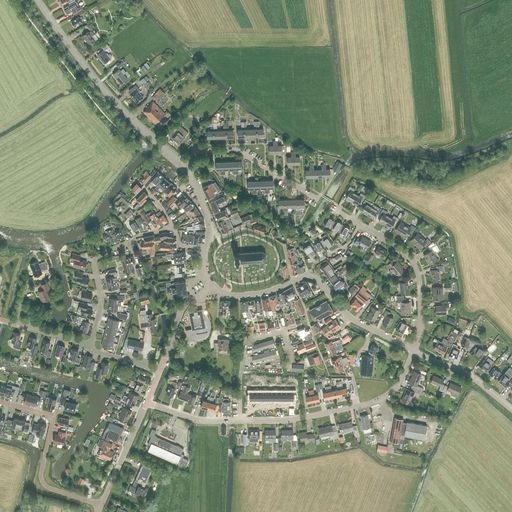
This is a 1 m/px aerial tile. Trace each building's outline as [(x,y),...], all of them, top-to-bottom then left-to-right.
[(77,8),(74,3),(64,9),(67,14),(72,11),(74,14),(80,10),(79,7),(77,8)] [(83,19),(81,16),(79,18),(79,17),(71,22),(74,27),(82,22),(80,20),(83,19)] [(94,35),(91,31),(89,33),(88,31),(82,36),(90,45),(96,41),(92,36),(94,35)] [(106,54),(103,51),(98,55),(104,64),(106,62),(107,63),(108,64),(111,62),(110,61),(109,60),(110,59),(112,57),(110,54),(109,55),(107,53),(106,54)] [(126,72),(123,69),(121,71),(119,69),(113,74),(121,84),(127,79),(123,74),(126,72)] [(149,79),(146,76),(143,78),(140,81),(144,86),(147,83),(146,82),(149,79)] [(137,103),(144,98),(139,92),(141,91),(136,85),(129,91),(131,93),(130,94),(137,103)] [(157,102),(160,99),(163,96),(158,91),(155,94),(152,97),(157,102)] [(165,113),(153,102),(146,109),(146,110),(144,112),(155,124),(156,123),(160,128),(170,118),(168,117),(170,114),(167,111),(165,113)] [(183,140),(184,139),(185,137),(178,131),(179,130),(178,129),(180,127),(177,124),(168,135),(179,144),(183,140)] [(157,171),(152,167),(150,169),(149,168),(143,175),(144,176),(140,181),(144,185),(157,171)] [(157,185),(164,178),(158,172),(145,186),(147,188),(152,184),(151,183),(153,181),(157,185)] [(163,191),(170,183),(164,178),(154,189),(151,192),(154,195),(157,192),(156,191),(160,187),(163,191)] [(219,193),(221,191),(215,182),(213,184),(212,183),(202,188),(208,200),(218,194),(219,193)] [(136,194),(142,188),(137,183),(131,189),(136,194)] [(169,197),(177,189),(171,183),(163,191),(169,197)] [(351,202),(356,194),(353,192),(355,190),(350,187),(347,192),(349,193),(346,199),(351,202)] [(140,205),(141,206),(145,202),(143,200),(148,195),(144,192),(136,200),(139,203),(134,207),(136,209),(140,205)] [(223,195),(223,193),(218,195),(219,197),(209,201),(210,205),(210,206),(210,207),(211,207),(214,213),(221,210),(218,204),(226,201),(224,194),(223,195)] [(356,194),(351,202),(357,205),(360,200),(362,201),(365,196),(361,193),(359,196),(356,194)] [(166,210),(170,207),(177,199),(172,194),(165,202),(162,205),(166,210)] [(180,209),(190,201),(184,195),(179,199),(180,200),(175,204),(180,209)] [(128,203),(122,197),(117,202),(119,204),(117,206),(122,212),(130,204),(129,203),(128,203)] [(367,215),(372,207),(369,205),(370,203),(365,200),(362,205),(365,206),(361,212),(367,215)] [(187,212),(195,206),(190,201),(180,210),(181,212),(182,211),(183,212),(185,210),(187,212)] [(372,207),(367,215),(372,218),(376,213),(378,215),(381,209),(376,206),(375,209),(372,207)] [(190,219),(199,213),(195,207),(181,216),(182,218),(187,214),(190,219)] [(128,218),(133,212),(130,209),(125,215),(128,218)] [(384,225),(389,216),(386,214),(388,212),(383,209),(380,215),(382,216),(379,221),(384,225)] [(158,218),(155,214),(158,212),(157,210),(153,213),(150,216),(152,220),(150,221),(152,224),(154,223),(158,228),(167,221),(163,215),(158,218)] [(217,222),(228,217),(225,210),(214,215),(217,222)] [(140,213),(146,223),(150,221),(143,211),(140,213)] [(141,227),(146,223),(140,213),(137,215),(138,218),(136,219),(141,227)] [(195,222),(203,220),(199,213),(188,220),(189,223),(194,220),(195,222)] [(134,231),(140,227),(135,220),(133,217),(132,214),(129,217),(130,219),(132,222),(131,222),(133,225),(131,226),(134,231)] [(243,224),(250,221),(252,220),(250,215),(241,218),(243,224)] [(389,216),(384,225),(390,228),(393,223),(395,224),(398,219),(394,216),(392,218),(389,216)] [(222,233),(234,228),(229,217),(217,222),(222,233)] [(333,228),(336,223),(333,221),(334,220),(329,217),(324,224),(329,227),(330,227),(333,228)] [(196,229),(205,229),(204,220),(194,223),(195,226),(193,227),(187,227),(187,230),(196,229)] [(341,232),(344,226),(341,225),(342,223),(337,220),(336,223),(333,228),(338,231),(338,230),(341,232)] [(410,227),(401,222),(396,231),(397,230),(403,234),(403,235),(406,237),(409,232),(411,234),(415,228),(411,225),(410,227)] [(263,234),(266,228),(254,224),(252,230),(263,234)] [(345,225),(344,226),(341,232),(340,233),(345,236),(344,238),(347,240),(350,234),(347,232),(350,228),(345,225)] [(118,241),(114,233),(112,228),(107,231),(109,234),(106,235),(103,236),(105,240),(109,239),(110,241),(111,240),(113,244),(118,241)] [(119,241),(124,239),(120,229),(115,231),(119,241)] [(155,243),(155,242),(155,245),(159,245),(159,249),(160,249),(161,250),(163,250),(164,250),(169,250),(169,252),(176,251),(176,244),(176,239),(173,238),(174,235),(168,233),(166,233),(159,234),(160,236),(160,239),(161,242),(155,243)] [(425,241),(418,233),(411,241),(412,240),(417,245),(417,246),(419,249),(423,245),(426,247),(430,242),(427,239),(425,241)] [(204,243),(205,235),(197,234),(197,236),(195,236),(194,244),(198,245),(198,243),(204,243)] [(320,241),(324,247),(326,245),(328,247),(332,244),(326,234),(321,237),(323,240),(320,241)] [(371,242),(362,236),(361,239),(358,237),(354,243),(357,245),(358,243),(362,246),(361,248),(367,251),(370,246),(368,245),(371,242)] [(324,248),(324,247),(320,241),(319,241),(314,244),(315,245),(312,246),(316,252),(319,250),(319,251),(324,248)] [(436,245),(433,242),(429,246),(431,251),(424,255),(429,265),(437,260),(434,254),(440,251),(437,245),(436,245)] [(155,254),(155,249),(155,243),(142,243),(142,249),(149,249),(149,254),(150,254),(154,254),(155,254)] [(316,253),(316,252),(312,246),(310,243),(302,248),(306,254),(309,252),(312,256),(316,253)] [(383,258),(387,252),(378,246),(375,253),(383,258)] [(295,252),(294,248),(287,249),(290,264),(298,262),(297,258),(296,253),(295,252)] [(240,260),(236,261),(237,263),(241,263),(243,262),(263,261),(266,258),(266,254),(262,251),(242,253),(240,253),(236,253),(236,255),(240,255),(240,260)] [(186,262),(185,253),(184,252),(168,254),(168,258),(174,257),(175,264),(186,262)] [(85,270),(87,261),(80,259),(81,256),(73,254),(71,260),(75,261),(74,266),(74,267),(85,270)] [(298,262),(299,265),(298,265),(300,273),(305,271),(303,263),(301,264),(300,260),(299,254),(296,254),(297,258),(298,262)] [(134,272),(132,265),(135,264),(133,256),(124,259),(126,267),(127,267),(129,274),(134,272)] [(402,268),(397,261),(394,264),(392,261),(387,265),(390,269),(388,270),(392,276),(396,273),(396,274),(396,273),(398,275),(403,271),(401,269),(402,268)] [(48,269),(45,262),(39,264),(38,262),(30,265),(34,276),(42,273),(41,270),(43,269),(44,271),(48,269)] [(297,263),(298,262),(290,264),(290,265),(290,268),(291,268),(292,276),(299,273),(298,268),(297,263)] [(324,273),(332,267),(328,262),(321,268),(324,273)] [(170,278),(175,277),(185,276),(185,272),(184,264),(176,265),(173,265),(174,273),(175,275),(170,276),(170,278)] [(286,268),(286,265),(281,266),(280,269),(281,269),(282,272),(283,272),(283,277),(288,275),(287,270),(287,268),(286,268)] [(440,280),(439,271),(443,271),(443,266),(436,267),(436,270),(431,271),(431,275),(432,275),(433,281),(440,280)] [(136,269),(138,276),(142,275),(144,274),(142,267),(140,268),(140,267),(136,269)] [(332,267),(324,273),(328,278),(334,273),(333,271),(334,270),(332,267)] [(339,276),(342,274),(343,272),(342,270),(340,272),(339,271),(328,279),(331,283),(338,277),(337,277),(339,276)] [(87,286),(89,279),(82,277),(83,274),(76,272),(75,278),(79,279),(78,283),(87,286)] [(107,284),(116,283),(115,279),(117,279),(117,276),(118,276),(117,273),(116,273),(114,274),(114,277),(106,278),(107,284)] [(342,274),(339,276),(339,277),(332,283),(338,292),(339,292),(341,295),(345,292),(343,289),(346,286),(341,279),(344,276),(342,274)] [(187,294),(185,281),(171,283),(172,286),(171,286),(170,282),(166,283),(167,287),(166,287),(167,293),(177,291),(177,296),(187,294)] [(42,302),(50,299),(46,290),(49,289),(47,282),(41,285),(43,290),(38,292),(40,297),(42,302)] [(401,293),(409,292),(407,282),(400,283),(401,293)] [(301,297),(309,293),(311,292),(306,283),(296,288),(301,297)] [(355,284),(349,290),(349,291),(354,295),(360,288),(355,284)] [(367,289),(363,286),(359,290),(355,296),(356,296),(349,304),(350,304),(350,305),(351,306),(352,306),(353,307),(352,307),(357,311),(364,303),(368,297),(364,294),(367,289)] [(287,300),(296,295),(292,287),(283,292),(286,298),(287,300)] [(90,301),(92,294),(86,292),(87,289),(82,288),(81,291),(83,292),(81,298),(90,301)] [(443,299),(442,288),(433,288),(433,293),(434,293),(434,299),(433,299),(443,299)] [(284,303),(287,301),(287,300),(286,298),(283,292),(277,295),(281,307),(285,305),(284,303)] [(112,305),(118,305),(121,305),(121,302),(121,300),(124,300),(125,296),(117,295),(117,299),(110,299),(109,304),(112,305)] [(275,311),(274,305),(279,303),(276,295),(269,297),(271,308),(272,312),(275,311)] [(404,298),(404,296),(398,296),(398,299),(398,303),(401,303),(401,306),(402,306),(402,314),(410,314),(410,306),(411,306),(411,302),(406,302),(406,298),(404,298)] [(264,310),(270,309),(268,298),(262,299),(264,310)] [(260,314),(263,314),(262,310),(261,299),(254,300),(256,313),(259,312),(260,314)] [(300,315),(305,313),(299,299),(294,301),(300,315)] [(248,307),(249,307),(252,307),(252,311),(251,311),(252,317),(255,317),(255,318),(256,318),(254,300),(247,301),(248,307)] [(246,318),(252,320),(252,317),(251,311),(250,311),(249,307),(248,307),(247,301),(241,302),(242,312),(247,312),(247,317),(246,318)] [(328,303),(327,301),(309,311),(310,312),(310,313),(314,320),(318,318),(319,320),(333,312),(332,310),(333,310),(328,303)] [(91,316),(92,309),(86,308),(87,304),(80,302),(78,309),(82,310),(81,314),(91,316)] [(230,309),(230,302),(220,302),(220,315),(226,315),(226,310),(226,309),(230,309)] [(437,315),(446,315),(445,309),(448,309),(448,304),(442,304),(442,306),(436,306),(437,315)] [(375,320),(379,311),(372,307),(368,317),(375,320)] [(143,329),(150,328),(148,314),(146,314),(145,310),(141,311),(139,315),(141,328),(143,329)] [(189,312),(190,319),(191,323),(192,329),(186,330),(185,330),(186,332),(187,335),(189,337),(191,339),(193,340),(195,341),(198,341),(200,341),(202,340),(204,339),(206,338),(208,336),(210,333),(210,330),(210,328),(210,324),(210,321),(208,317),(207,314),(206,314),(207,315),(203,316),(202,310),(197,311),(197,310),(194,311),(189,312)] [(389,327),(393,318),(389,316),(391,313),(385,310),(383,316),(386,318),(383,324),(389,327)] [(152,313),(148,314),(150,328),(151,330),(157,329),(155,318),(152,319),(152,317),(153,317),(152,313)] [(86,333),(89,323),(85,322),(86,319),(79,317),(77,323),(81,324),(79,331),(86,333)] [(107,324),(118,327),(119,321),(109,318),(107,324)] [(331,333),(332,332),(340,327),(335,319),(326,326),(331,333)] [(314,334),(320,331),(317,323),(311,326),(314,334)] [(406,326),(401,323),(400,326),(398,325),(396,330),(403,333),(406,326)] [(334,336),(332,332),(331,333),(326,326),(321,329),(326,336),(328,335),(330,338),(333,337),(334,336)] [(115,336),(116,332),(106,329),(104,335),(115,338),(117,338),(118,337),(115,336)] [(450,347),(456,334),(452,332),(450,337),(448,336),(447,339),(448,339),(448,340),(444,338),(441,342),(434,338),(433,341),(437,343),(434,349),(443,354),(447,345),(450,347)] [(22,343),(18,342),(20,334),(14,333),(13,338),(10,340),(12,343),(13,342),(16,343),(14,348),(20,349),(22,343)] [(114,343),(115,338),(104,335),(103,340),(114,343)] [(466,347),(470,338),(464,336),(461,345),(466,347)] [(36,353),(38,346),(35,345),(37,339),(30,337),(27,347),(32,348),(31,351),(36,353)] [(254,350),(275,345),(274,338),(252,344),(254,350)] [(144,343),(126,339),(123,350),(121,349),(121,350),(121,352),(132,356),(133,355),(132,355),(133,352),(134,349),(142,351),(144,343)] [(327,349),(341,344),(340,339),(332,342),(331,341),(324,343),(327,349)] [(112,348),(114,343),(103,340),(101,346),(114,349),(114,348),(112,348)] [(228,350),(228,340),(218,340),(218,343),(214,343),(214,349),(218,349),(218,350),(228,350)] [(50,357),(52,352),(48,351),(50,343),(44,341),(41,351),(47,352),(46,356),(50,357)] [(453,343),(451,347),(448,355),(457,358),(460,351),(456,349),(458,345),(453,343)] [(341,344),(327,349),(329,355),(336,353),(335,351),(343,348),(342,347),(341,344)] [(64,362),(66,355),(63,354),(65,347),(58,345),(55,354),(62,356),(61,361),(64,362)] [(377,350),(378,348),(377,348),(377,347),(372,345),(369,351),(370,352),(370,356),(362,355),(360,374),(372,375),(374,356),(373,356),(374,354),(376,350),(377,350)] [(264,353),(252,355),(253,362),(278,357),(276,349),(269,351),(269,347),(263,348),(264,353)] [(479,360),(484,353),(476,347),(471,354),(479,360)] [(79,364),(80,358),(76,357),(78,351),(72,349),(69,358),(70,359),(69,361),(73,362),(73,363),(79,364)] [(318,355),(316,352),(307,356),(310,365),(315,363),(316,364),(321,362),(318,355)] [(92,371),(95,363),(91,362),(92,358),(85,356),(83,366),(87,367),(86,370),(92,371)] [(344,362),(348,361),(346,357),(339,360),(338,358),(331,360),(334,366),(341,364),(343,363),(344,362)] [(486,358),(485,359),(484,360),(479,367),(486,372),(490,368),(491,365),(488,363),(489,361),(486,358)] [(107,370),(109,364),(102,363),(101,368),(98,367),(95,377),(101,378),(102,373),(107,374),(108,370),(107,370)] [(341,364),(334,366),(336,372),(343,370),(341,365),(343,365),(343,363),(341,364)] [(497,380),(502,373),(502,372),(501,373),(494,367),(489,374),(496,379),(497,380)] [(144,383),(146,378),(140,375),(141,373),(135,370),(133,375),(138,377),(137,380),(144,383)] [(418,390),(421,391),(422,392),(423,388),(417,386),(422,375),(414,371),(411,379),(410,378),(409,383),(412,384),(411,387),(418,390)] [(502,373),(497,380),(498,381),(506,387),(509,383),(507,381),(509,379),(504,375),(504,374),(502,373)] [(442,391),(444,385),(441,384),(443,380),(433,376),(431,382),(440,386),(439,390),(442,391)] [(133,382),(131,380),(129,384),(132,385),(136,387),(135,390),(140,392),(144,385),(138,382),(138,383),(133,382)] [(339,384),(342,395),(348,394),(346,388),(343,388),(342,387),(343,387),(342,384),(341,382),(339,382),(339,384)] [(173,387),(174,385),(171,383),(170,385),(166,393),(172,396),(176,388),(173,387)] [(461,387),(450,383),(449,387),(445,385),(443,391),(447,393),(447,390),(452,392),(451,395),(458,398),(459,395),(458,394),(461,387)] [(13,386),(7,384),(7,387),(4,396),(10,397),(10,396),(13,397),(15,389),(12,389),(13,386)] [(188,401),(190,395),(187,394),(188,391),(189,391),(190,388),(185,386),(183,392),(181,391),(178,398),(188,401)] [(336,397),(335,390),(331,391),(331,389),(330,386),(327,387),(329,398),(336,397)] [(419,395),(421,391),(418,390),(411,387),(410,390),(406,389),(404,393),(405,393),(402,401),(409,404),(409,405),(413,406),(415,401),(411,400),(414,393),(419,395)] [(311,390),(313,402),(319,400),(318,394),(313,395),(313,393),(314,393),(313,390),(311,390)] [(128,397),(136,401),(139,396),(130,392),(128,397)] [(24,403),(30,404),(32,395),(26,394),(23,394),(22,397),(25,398),(24,403)] [(190,395),(188,401),(188,402),(193,404),(196,397),(197,395),(194,394),(193,396),(191,395),(190,395)] [(32,395),(30,404),(36,406),(37,401),(40,402),(41,398),(38,398),(38,397),(32,395)] [(207,409),(211,397),(208,396),(207,400),(208,400),(207,402),(203,400),(201,407),(207,409)] [(76,404),(68,402),(69,398),(62,397),(60,404),(65,405),(64,409),(65,409),(74,411),(75,408),(77,408),(78,405),(76,405),(76,404)] [(134,406),(136,401),(128,397),(126,402),(134,406)] [(211,397),(207,409),(214,411),(216,404),(212,403),(212,401),(213,401),(214,398),(211,397)] [(54,409),(56,400),(49,398),(47,407),(54,409)] [(121,412),(129,416),(132,411),(123,407),(121,412)] [(127,421),(129,416),(121,412),(119,418),(127,421)] [(369,423),(368,415),(360,416),(362,423),(360,423),(362,429),(370,428),(370,429),(374,428),(372,422),(369,423)] [(67,427),(69,419),(60,417),(58,425),(67,427)] [(14,418),(12,428),(18,429),(20,420),(14,418)] [(400,439),(403,423),(403,419),(395,418),(390,441),(399,443),(400,439)] [(20,420),(18,429),(23,431),(28,433),(30,424),(25,423),(26,421),(20,420)] [(347,433),(347,431),(353,430),(351,422),(339,425),(341,433),(342,434),(347,433)] [(404,439),(404,436),(408,436),(424,439),(427,426),(407,422),(407,423),(403,423),(400,439),(404,439)] [(46,425),(39,423),(38,425),(34,424),(32,434),(36,435),(36,433),(44,435),(44,434),(45,434),(45,431),(45,430),(46,425)] [(119,439),(121,435),(124,429),(109,423),(106,431),(106,436),(105,439),(109,441),(110,439),(118,442),(119,439)] [(333,432),(331,426),(319,429),(320,437),(333,434),(334,439),(338,438),(336,431),(333,432)] [(156,431),(152,429),(149,436),(152,437),(148,445),(151,446),(149,451),(186,468),(190,458),(185,456),(187,450),(154,436),(156,431)] [(258,442),(258,438),(259,438),(259,430),(249,430),(249,438),(253,438),(253,442),(258,442)] [(275,438),(275,430),(265,430),(265,438),(269,438),(269,442),(274,442),(274,438),(275,438)] [(293,439),(293,430),(282,430),(281,438),(282,438),(282,441),(287,441),(287,439),(293,439)] [(63,444),(66,433),(59,431),(58,435),(55,435),(54,442),(63,444)] [(307,435),(306,432),(299,433),(301,442),(315,440),(314,434),(307,435)] [(110,449),(112,444),(100,439),(97,445),(101,447),(98,455),(110,460),(114,452),(108,450),(109,449),(110,449)] [(387,452),(388,446),(378,444),(377,450),(387,452)] [(145,489),(144,488),(152,470),(142,465),(139,472),(139,471),(138,473),(138,474),(135,481),(136,481),(134,487),(131,485),(128,491),(132,492),(131,494),(140,498),(141,495),(142,496),(145,489)]
